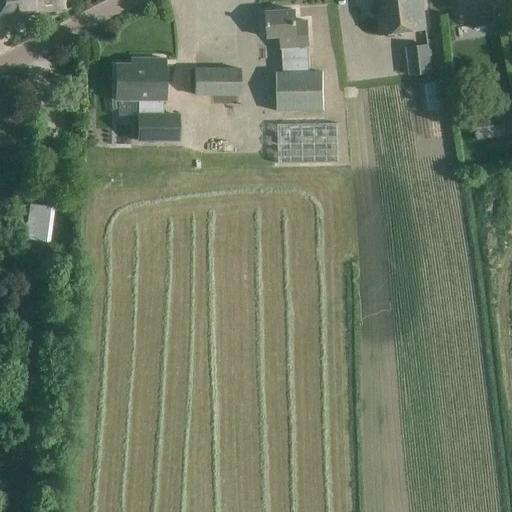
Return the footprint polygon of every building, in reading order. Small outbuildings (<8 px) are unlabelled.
[(0,0),(0,19),(64,8),(62,0),(0,0)] [(376,0),(380,36),(426,30),(422,0),(376,0)] [(457,0),(461,22),(495,16),(492,0),(457,0)] [(275,73),(277,112),(324,110),(323,72),(310,72),(309,59),(308,47),(309,46),(307,21),(296,22),(295,10),(267,12),(268,38),(280,38),(281,49),(281,61),(282,61),(282,73),(275,73)] [(428,46),(407,49),(410,76),(432,73),(428,46)] [(165,101),(165,65),(164,59),(138,59),(138,65),(115,65),(115,101),(137,101),(137,114),(136,114),(137,142),(179,142),(179,114),(163,114),(163,101),(165,101)] [(239,96),(240,69),(194,69),(194,95),(239,96)] [(506,135),(503,113),(474,117),(477,139),(506,135)] [(277,125),(278,164),(289,164),(339,163),(339,124),(277,125)] [(29,238),(51,239),(52,207),(31,206),(29,238)]
